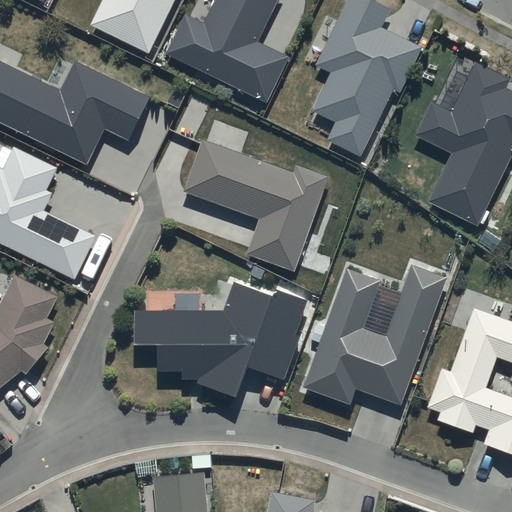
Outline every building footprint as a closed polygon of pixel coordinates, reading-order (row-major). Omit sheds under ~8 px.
[(102,0),(91,24),(148,52),(174,0),(102,0)] [(215,0),(204,24),(185,15),(166,55),(266,103),(288,57),(257,42),(277,0),(215,0)] [(392,8),(375,0),(345,0),(314,65),(330,73),(312,109),(337,121),(328,140),(360,155),(392,89),(399,93),(422,46),(382,27),(392,8)] [(0,61),(0,122),(86,164),(104,128),(128,140),(149,98),(73,61),(58,91),(0,61)] [(508,79),(474,61),(450,112),(430,102),(413,135),(451,154),(427,201),(475,226),(511,151),(511,91),(504,88),(508,79)] [(200,139),(182,190),(259,219),(246,252),(293,270),(329,176),(295,164),(293,171),(200,139)] [(0,244),(74,279),(95,235),(43,211),(51,193),(45,190),(56,167),(12,146),(2,169),(0,167),(0,244)] [(379,280),(345,267),(302,391),(348,408),(356,389),(398,404),(445,278),(410,264),(384,333),(362,325),(379,280)] [(0,386),(21,370),(26,374),(47,345),(42,343),(53,322),(46,318),(56,298),(14,276),(0,302),(0,386)] [(271,296),(232,281),(222,309),(134,309),(134,345),(157,345),(157,370),(181,370),(181,378),(199,378),(198,382),(235,396),(247,366),(282,380),(299,336),(293,333),(306,300),(274,288),(271,296)] [(511,321),(473,308),(449,371),(440,368),(426,408),(439,412),(436,420),(472,433),(475,426),(487,430),(482,445),(511,455),(511,321)] [(206,511),(203,472),(153,476),(155,511),(206,511)] [(315,499),(271,491),(266,511),(314,511),(313,511),(315,499)]
